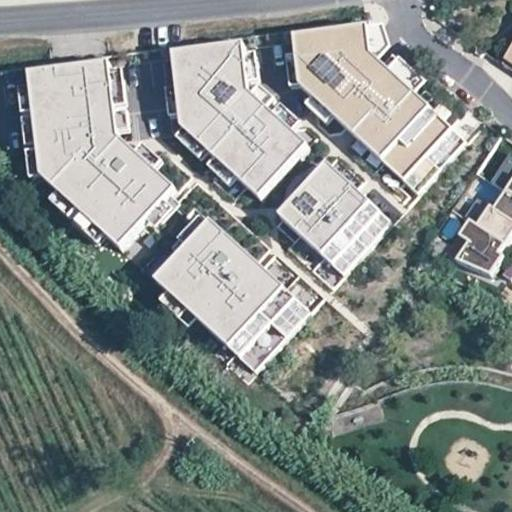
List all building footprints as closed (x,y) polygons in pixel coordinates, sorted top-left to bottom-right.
[(372,44),(304,53),(306,70),(295,72),(299,101),(310,100),(319,110),(314,117),(333,135),(340,129),(417,202),(464,153),(389,84),(376,72),(372,44)] [(254,61),(186,70),(191,101),(181,102),(185,128),(195,127),(197,140),(190,148),(210,168),(218,160),(228,169),(221,176),(239,194),(248,184),(269,204),(314,156),(299,143),(306,134),(289,118),(282,126),(277,121),(284,113),(269,100),(261,107),(260,106),(259,101),(259,96),(269,95),(266,69),(255,70),(254,61)] [(200,218),(189,208),(182,202),(201,183),(174,158),(168,164),(157,154),(149,162),(136,150),(131,142),(145,140),(143,125),(132,126),(130,122),(128,117),(141,116),(136,83),(127,85),(126,78),(52,87),(52,99),(39,100),(42,124),(54,123),(55,129),(44,130),(46,161),(58,161),(61,184),(75,199),(68,207),(87,224),(94,217),(99,221),(91,229),(114,250),(122,241),(136,254),(156,232),(172,248),(200,218)] [(332,173),(285,223),(346,279),(393,228),(360,199),(332,173)] [(204,213),(221,229),(218,232),(210,224),(181,255),(188,262),(167,284),(179,296),(172,303),(190,319),(198,310),(261,369),(313,314),(264,268),(261,265),(275,251),(206,188),(189,208),(200,218),(204,213)] [(499,212),(495,209),(482,229),(474,224),(466,237),(471,240),(457,260),(494,280),(507,259),(504,257),(510,247),(511,243),(511,192),(511,194),(499,212)]
